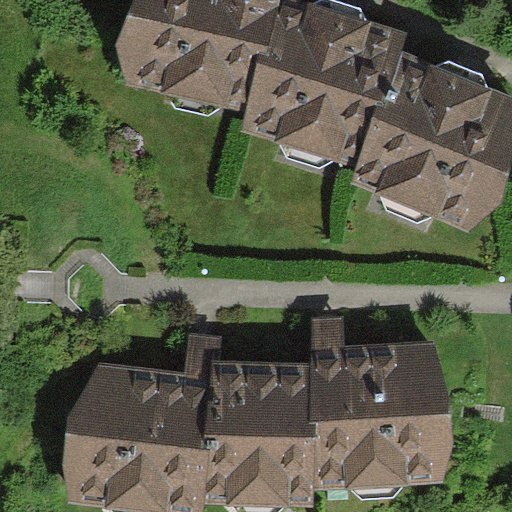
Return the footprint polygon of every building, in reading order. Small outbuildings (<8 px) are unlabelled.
[(119,0),(110,32),(123,78),(238,99),(262,0),(119,0)] [(397,22),(316,0),(262,0),(238,99),(232,123),(353,156),(390,43),(397,22)] [(511,101),(511,86),(390,43),(353,156),(346,177),(467,220),(495,183),(511,101)] [(336,312),(304,313),(305,361),(305,480),(434,477),(444,442),(442,389),(431,338),(337,340),(336,312)] [(189,511),(192,495),(208,358),(211,336),(182,333),(178,368),(85,357),(58,420),(55,456),(64,496),(182,511),(189,511)] [(305,361),(208,358),(192,495),(305,500),(305,480),(305,361)]
